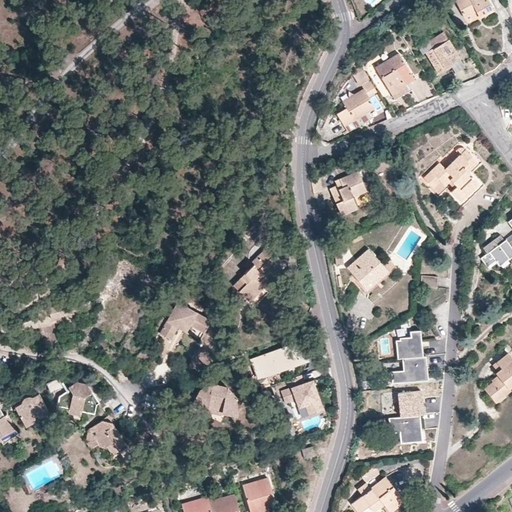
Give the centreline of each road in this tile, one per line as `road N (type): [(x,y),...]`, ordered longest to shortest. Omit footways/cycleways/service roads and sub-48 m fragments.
road 1 (track): [(0,322),(51,284),(141,151),(181,0)]
road 2 (residential): [(320,511),(347,390),(306,207),(303,159)]
road 3 (residential): [(432,511),(457,262)]
road 4 (residential): [(0,165),(89,46),(150,0)]
road 5 (residential): [(303,159),(472,92)]
road 6 (residential): [(0,349),(99,366),(143,413)]
road 7 (residential): [(303,159),(313,101),(342,36)]
